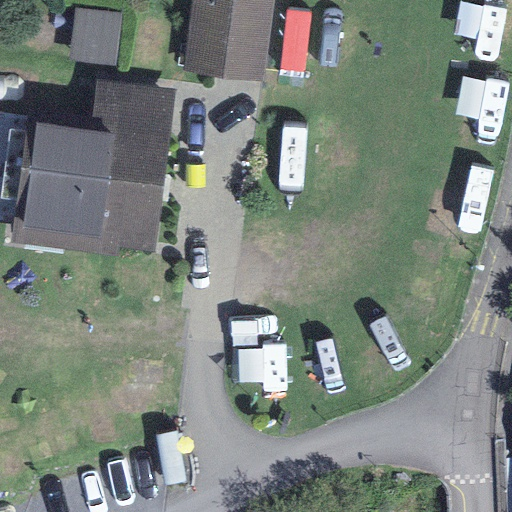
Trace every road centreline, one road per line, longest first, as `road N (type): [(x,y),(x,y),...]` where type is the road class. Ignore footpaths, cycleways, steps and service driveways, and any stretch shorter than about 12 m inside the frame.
road 1 (residential): [(474,423),(377,434),(188,511)]
road 2 (residential): [(474,423),(488,324),(511,237)]
